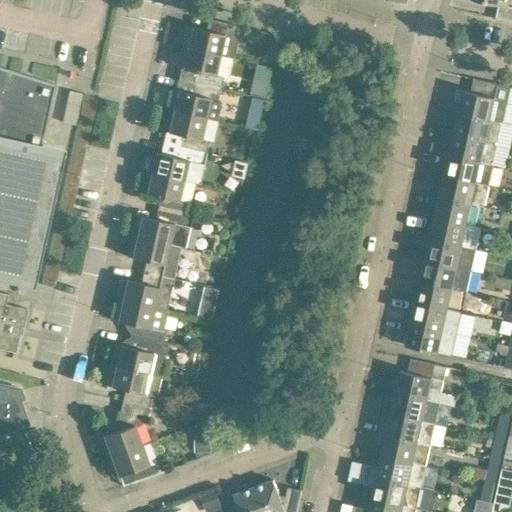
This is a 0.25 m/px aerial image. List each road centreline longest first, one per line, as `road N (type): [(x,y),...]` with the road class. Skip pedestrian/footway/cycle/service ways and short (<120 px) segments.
road 1 (residential): [(93,511),(62,410),(155,0)]
road 2 (residential): [(344,428),(401,185),(424,44)]
road 3 (residential): [(125,511),(344,428)]
road 4 (residential): [(424,44),(235,0)]
